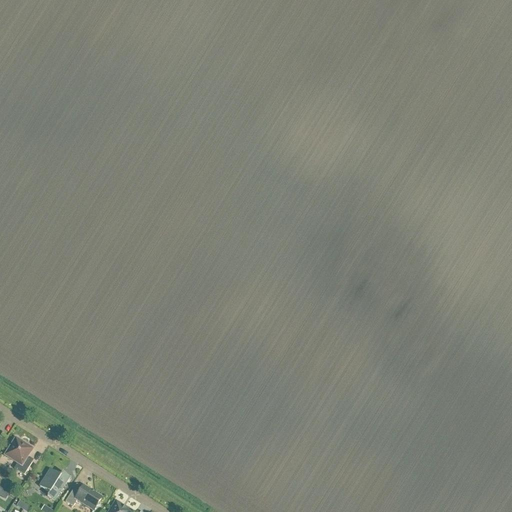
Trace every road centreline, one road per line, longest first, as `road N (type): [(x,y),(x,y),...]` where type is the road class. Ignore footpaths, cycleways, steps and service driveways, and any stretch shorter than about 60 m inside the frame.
road 1 (track): [(0,388),(194,511)]
road 2 (residential): [(161,511),(0,410)]
